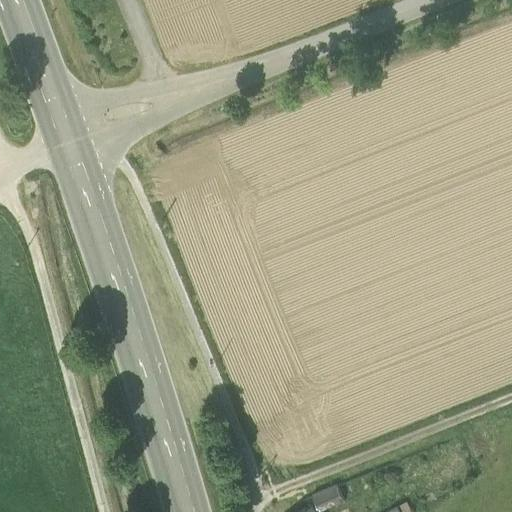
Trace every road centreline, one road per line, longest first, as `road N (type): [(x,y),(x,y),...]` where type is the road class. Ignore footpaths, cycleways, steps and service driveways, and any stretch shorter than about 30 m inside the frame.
road 1 (unclassified): [(438,0),(64,134)]
road 2 (secondary): [(186,511),(64,134)]
road 3 (track): [(257,498),(511,400)]
road 4 (secondary): [(64,134),(14,0)]
